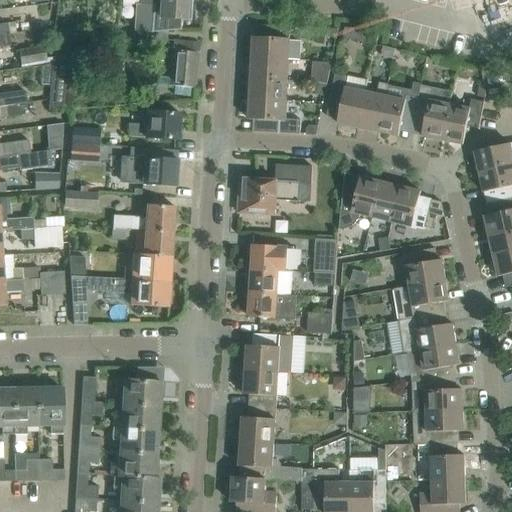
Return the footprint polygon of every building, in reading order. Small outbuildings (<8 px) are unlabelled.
[(139,0),(139,4),(152,5),(152,17),(186,19),(187,0),(139,0)] [(0,34),(15,32),(13,23),(0,24),(0,34)] [(253,37),(252,58),(288,60),(288,59),(300,60),(301,41),(289,41),(290,27),(263,26),(263,38),(253,37)] [(327,29),(326,37),(335,38),(336,30),(327,29)] [(342,40),(356,43),(358,31),(344,30),(342,40)] [(167,31),(154,32),(154,43),(167,42),(167,31)] [(15,32),(0,34),(0,47),(10,46),(8,35),(15,34),(15,32)] [(52,58),(50,88),(48,110),(71,109),(77,56),(83,55),(82,38),(53,42),(54,58),(52,58)] [(169,87),(192,89),(195,89),(200,44),(174,42),(172,55),(169,87)] [(19,51),(22,68),(48,64),(45,47),(19,51)] [(395,50),(383,47),(381,55),(393,58),(395,50)] [(252,58),(251,78),(287,80),(288,60),(252,58)] [(316,74),(315,81),(316,81),(326,84),(328,84),(332,69),(316,68),(316,74)] [(337,124),(356,128),(364,92),(365,93),(368,80),(347,76),(347,77),(335,74),(326,117),(327,117),(328,112),(339,115),(337,124)] [(251,78),(250,99),(286,101),(287,80),(251,78)] [(326,84),(316,81),(313,95),(324,97),(326,84)] [(422,137),(440,141),(448,105),(451,92),(419,84),(416,98),(411,125),(424,127),(422,137)] [(356,128),(376,132),(384,96),(386,87),(377,85),(375,95),(365,93),(364,92),(356,128)] [(401,123),(411,125),(416,98),(411,97),(412,92),(386,87),(384,96),(376,132),(398,137),(401,123)] [(0,106),(5,105),(19,103),(25,103),(24,90),(0,93),(0,106)] [(286,101),(250,99),(248,120),(258,121),(257,132),(253,132),(253,133),(300,135),(301,121),(285,120),(286,101)] [(448,105),(440,141),(463,145),(467,126),(479,129),(484,103),(472,100),(470,109),(448,105)] [(19,103),(5,105),(7,116),(20,114),(19,103)] [(128,137),(159,139),(179,140),(180,114),(160,113),(147,112),(146,126),(129,124),(128,137)] [(72,127),(71,143),(99,145),(99,129),(72,127)] [(306,130),(306,135),(316,136),(318,128),(309,127),(306,130)] [(60,137),(45,138),(46,150),(59,149),(60,137)] [(24,142),(10,144),(12,155),(25,153),(25,148),(24,142)] [(99,145),(71,143),(69,161),(98,163),(99,145)] [(474,152),(479,173),(511,165),(511,153),(510,144),(474,152)] [(4,156),(0,156),(0,170),(20,168),(20,170),(48,166),(46,150),(32,152),(25,153),(12,155),(4,156)] [(141,184),(156,185),(176,187),(177,160),(142,158),(141,171),(126,170),(125,183),(141,184)] [(275,181),(244,179),(244,183),(241,183),(239,211),(257,212),(257,215),(275,216),(276,200),(310,202),(312,167),(276,165),(275,181)] [(493,191),(496,202),(511,198),(511,165),(479,173),(484,193),(493,191)] [(34,174),(34,190),(58,189),(60,174),(34,174)] [(359,215),(371,217),(380,182),(360,177),(357,190),(343,186),(342,194),(341,205),(338,229),(344,229),(347,228),(351,226),(355,223),(357,220),(359,215)] [(371,217),(390,222),(399,187),(380,182),(371,217)] [(399,187),(390,222),(405,225),(424,231),(425,228),(432,230),(434,221),(437,221),(444,217),(441,203),(431,201),(431,200),(430,200),(429,204),(418,202),(421,192),(399,187)] [(64,191),(63,206),(96,209),(97,194),(64,191)] [(0,230),(1,230),(1,231),(20,230),(20,229),(45,228),(45,219),(33,220),(33,217),(7,219),(6,205),(5,198),(0,198),(0,230)] [(484,217),(489,237),(511,231),(511,198),(496,202),(498,213),(484,217)] [(126,229),(145,231),(145,230),(173,232),(174,207),(146,205),(146,218),(113,215),(112,228),(126,229)] [(62,247),(61,227),(45,228),(20,229),(20,230),(20,241),(33,240),(34,248),(62,247)] [(125,240),(126,229),(112,228),(111,238),(125,240)] [(145,230),(145,231),(143,255),(171,257),(173,232),(145,230)] [(511,231),(489,237),(493,257),(511,252),(511,231)] [(377,239),(380,252),(390,250),(387,237),(377,239)] [(317,239),(315,273),(335,274),(337,240),(317,239)] [(253,245),(251,269),(292,271),(294,248),(253,245)] [(404,253),(409,286),(445,280),(442,260),(432,262),(430,250),(435,250),(435,248),(404,253)] [(511,252),(493,257),(498,277),(507,275),(510,286),(505,287),(505,288),(511,286),(511,252)] [(0,255),(0,281),(4,281),(13,281),(12,255),(2,255),(2,256),(0,255)] [(124,267),(123,279),(170,282),(171,257),(143,255),(142,269),(124,267)] [(69,259),(70,276),(85,277),(84,259),(69,259)] [(22,268),(23,280),(39,279),(39,274),(38,267),(22,268)] [(251,269),(250,291),(291,294),(293,272),(292,272),(292,271),(251,269)] [(39,274),(39,279),(40,296),(65,294),(63,272),(39,274)] [(335,274),(315,273),(314,285),(334,286),(335,274)] [(170,282),(123,279),(123,280),(85,277),(70,276),(72,305),(87,304),(86,291),(130,294),(130,305),(168,308),(170,282)] [(4,281),(0,281),(0,307),(5,307),(4,293),(23,292),(23,280),(13,281),(4,281)] [(393,289),(398,322),(441,314),(439,303),(448,302),(445,280),(409,286),(409,287),(393,289)] [(291,294),(250,291),(248,317),(294,320),(296,296),(291,296),(291,294)] [(332,333),(333,314),(308,314),(308,333),(332,333)] [(403,354),(407,353),(456,345),(452,324),(443,326),(441,314),(398,322),(403,354)] [(278,371),(278,373),(290,374),(293,337),(258,335),(257,347),(246,346),(245,370),(278,371)] [(354,344),(353,364),(364,363),(361,343),(354,344)] [(407,353),(412,382),(452,378),(450,367),(459,366),(456,345),(407,353)] [(253,406),(276,407),(278,373),(278,371),(245,370),(243,395),(254,395),(253,406)] [(82,377),(81,401),(94,402),(95,378),(82,377)] [(412,382),(413,411),(462,410),(462,390),(452,390),(452,379),(452,378),(412,382)] [(124,393),(124,404),(159,406),(160,382),(116,379),(115,392),(124,393)] [(62,389),(38,390),(39,425),(49,424),(50,433),(63,433),(62,389)] [(15,390),(0,390),(0,425),(2,425),(2,434),(15,434),(15,390)] [(38,390),(15,390),(15,434),(26,434),(26,425),(39,425),(38,390)] [(354,403),(353,412),(369,413),(370,403),(354,403)] [(114,414),(113,427),(157,430),(159,406),(124,404),(123,415),(114,414)] [(240,441),(274,443),(276,407),(253,406),(252,418),(242,418),(240,441)] [(414,444),(430,444),(454,443),(454,432),(463,432),(462,410),(413,411),(414,444)] [(80,414),(79,425),(89,426),(90,415),(80,414)] [(79,425),(79,436),(88,437),(89,426),(79,425)] [(121,444),(120,452),(156,454),(157,430),(113,427),(112,443),(121,444)] [(302,482),(313,482),(313,471),(302,471),(302,468),(281,467),(281,464),(276,459),(273,459),(274,443),(240,441),(239,466),(245,467),(244,478),(266,479),(266,480),(272,480),(302,482)] [(430,444),(431,479),(465,478),(464,456),(455,456),(454,443),(430,444)] [(350,483),(350,511),(374,511),(374,506),(386,506),(385,486),(385,451),(378,448),(378,471),(362,471),(362,483),(350,483)] [(110,475),(114,475),(154,478),(156,454),(120,452),(119,463),(111,462),(110,475)] [(16,481),(15,470),(3,471),(3,460),(0,460),(0,481),(4,481),(16,481)] [(26,470),(15,470),(16,481),(39,481),(39,460),(26,460),(26,470)] [(51,460),(39,460),(39,481),(64,480),(64,469),(51,470),(51,460)] [(77,462),(76,473),(87,474),(87,463),(77,462)] [(325,511),(350,511),(350,483),(339,483),(339,471),(313,471),(313,482),(313,506),(325,506),(325,511)] [(76,484),(86,485),(87,474),(76,473),(76,484)] [(123,489),(122,501),(157,503),(158,479),(154,478),(114,475),(114,488),(123,489)] [(265,492),(266,480),(266,479),(244,478),(232,477),(230,502),(241,503),(240,511),(276,511),(277,493),(265,492)] [(465,478),(431,479),(431,497),(420,498),(420,511),(455,511),(455,505),(466,504),(465,478)] [(302,506),(313,506),(313,482),(302,482),(302,506)] [(112,511),(156,511),(157,503),(122,501),(121,511),(112,511)]
